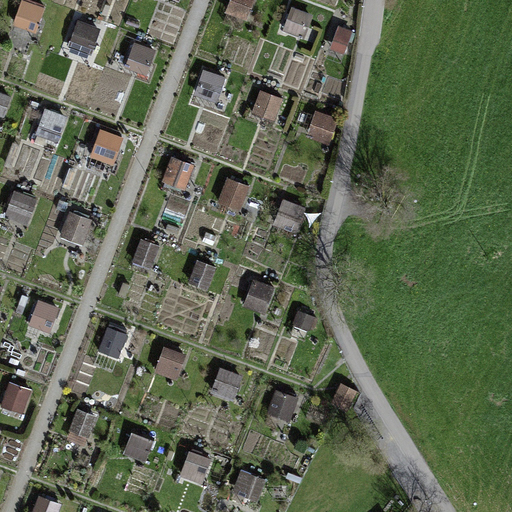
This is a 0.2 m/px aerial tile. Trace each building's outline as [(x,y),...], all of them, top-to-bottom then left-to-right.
[(33,47),(47,3),(35,0),(22,0),(10,40),(33,47)] [(227,0),(226,4),(247,15),(254,0),(227,0)] [(289,7),(284,29),(302,33),(307,10),(289,7)] [(74,18),(67,50),(92,56),(99,23),(74,18)] [(133,40),(126,62),(149,69),(155,47),(133,40)] [(221,90),(225,75),(203,69),(199,83),(221,90)] [(252,115),(276,120),(282,93),(258,88),(252,115)] [(0,112),(4,114),(11,94),(0,90),(0,112)] [(115,168),(126,134),(99,126),(88,160),(115,168)] [(163,180),(186,189),(196,162),(173,153),(163,180)] [(227,175),(220,198),(245,206),(252,182),(227,175)] [(14,188),(4,214),(30,224),(40,198),(14,188)] [(61,237),(85,243),(92,216),(67,210),(61,237)] [(28,324),(50,331),(60,305),(38,297),(28,324)] [(163,343),(155,369),(178,377),(187,351),(163,343)] [(218,367),(212,391),(235,397),(241,373),(218,367)] [(1,406),(23,412),(30,387),(8,380),(1,406)] [(276,389),(271,411),(287,415),(293,394),(276,389)] [(129,431),(124,454),(146,459),(152,436),(129,431)] [(186,448),(181,477),(206,482),(212,453),(186,448)] [(242,468),(233,489),(257,499),(266,478),(242,468)] [(31,511),(57,511),(61,499),(37,492),(31,511)]
